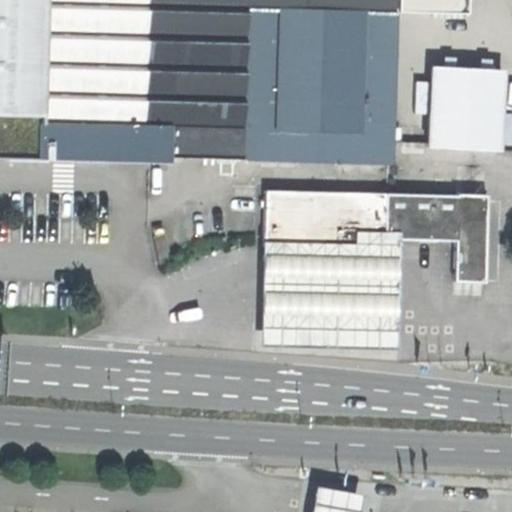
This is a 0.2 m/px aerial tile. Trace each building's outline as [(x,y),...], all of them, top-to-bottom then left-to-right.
[(0,0),(0,157),(165,162),(165,157),(388,163),(391,44),(426,45),(427,15),(392,14),(392,0),(0,0)] [(392,0),(392,14),(427,15),(456,15),(455,0),(392,0)] [(427,64),(424,145),(494,148),(497,67),(427,64)] [(356,237),(395,238),(451,240),(450,281),(479,282),(482,195),(452,194),(452,195),(261,189),(260,245),(356,248),(356,237)] [(258,245),(255,343),(392,347),(395,238),(356,237),(356,248),(260,245),(258,245)] [(354,511),(358,493),(311,484),(306,511),(354,511)]
